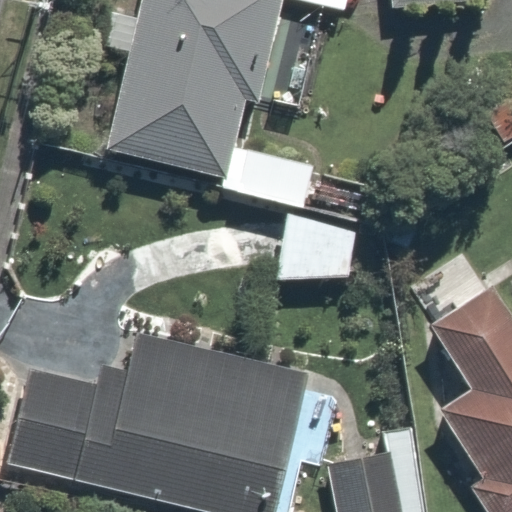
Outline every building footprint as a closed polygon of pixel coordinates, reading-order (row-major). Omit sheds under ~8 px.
[(141,0),(107,148),(226,176),(222,195),(284,209),(305,214),(317,162),(240,144),(285,0),(294,0),(346,12),(348,0),(141,0)] [(284,209),(268,279),(350,272),(360,227),(305,214),(284,209)] [(511,511),(511,302),(501,285),(480,250),(420,288),(479,382),(446,403),(493,477),(477,487),(492,511),(511,511)] [(26,373),(5,460),(215,511),(281,511),(294,463),(310,467),(331,383),(138,335),(130,368),(98,360),(91,388),(26,373)] [(429,511),(414,437),(324,455),(335,511),(429,511)]
